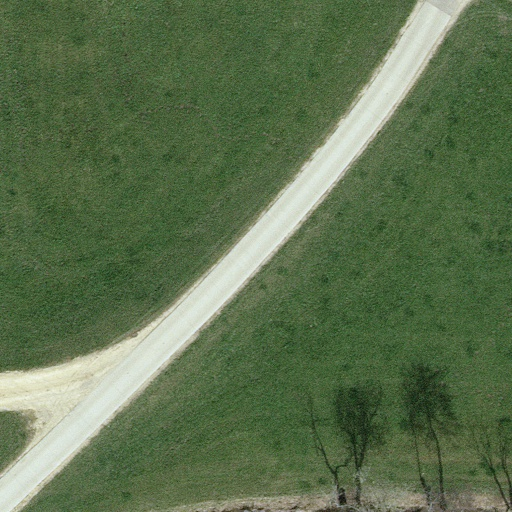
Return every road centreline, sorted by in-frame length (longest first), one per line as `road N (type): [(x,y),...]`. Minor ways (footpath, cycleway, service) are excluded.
road 1 (track): [(441,0),(324,170),(0,499)]
road 2 (track): [(121,379),(0,393)]
